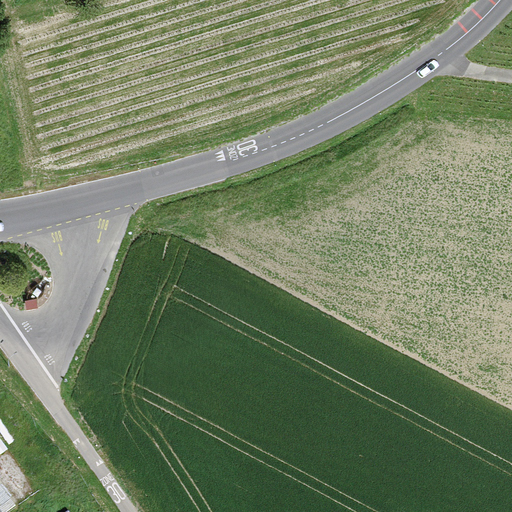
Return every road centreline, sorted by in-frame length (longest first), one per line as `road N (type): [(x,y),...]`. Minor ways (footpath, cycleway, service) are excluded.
road 1 (tertiary): [(83,200),(243,157),(327,122),(455,43),(500,0)]
road 2 (unclassified): [(21,355),(127,511)]
road 3 (unclassified): [(83,200),(79,277),(55,323),(21,355)]
